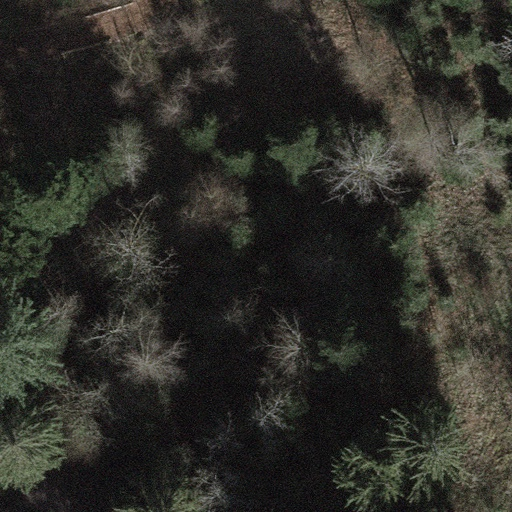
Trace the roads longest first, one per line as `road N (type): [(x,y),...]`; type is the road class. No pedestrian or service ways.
road 1 (track): [(0,40),(165,19),(179,0)]
road 2 (track): [(0,417),(48,455),(97,511)]
